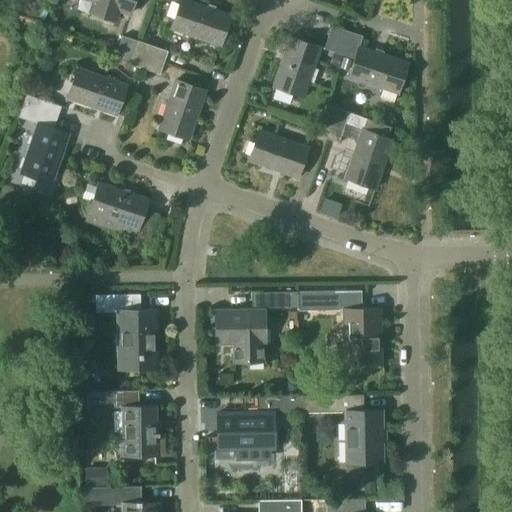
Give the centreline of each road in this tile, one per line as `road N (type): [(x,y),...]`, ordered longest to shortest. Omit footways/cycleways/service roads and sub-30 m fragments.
road 1 (unclassified): [(201,186),(182,274),(187,511)]
road 2 (unclassified): [(417,511),(407,255)]
road 3 (unclassified): [(201,186),(407,255)]
road 4 (unclassified): [(266,0),(201,186)]
road 5 (unclassified): [(104,122),(94,153),(201,186)]
